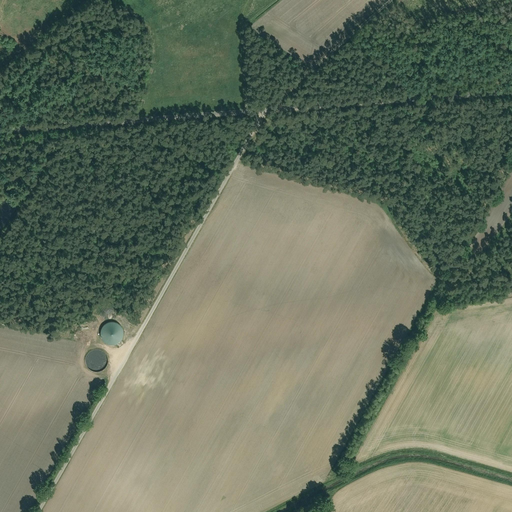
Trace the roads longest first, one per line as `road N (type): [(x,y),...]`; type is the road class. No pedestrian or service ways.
road 1 (track): [(389,0),(268,111),(38,511)]
road 2 (unclassified): [(511,92),(0,134)]
